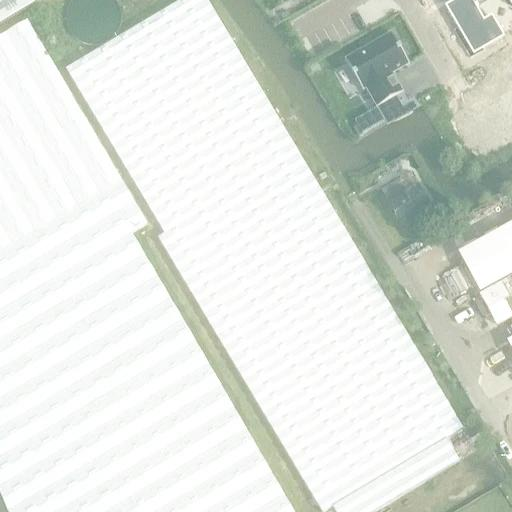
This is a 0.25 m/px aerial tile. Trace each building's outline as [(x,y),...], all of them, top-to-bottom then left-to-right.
[(0,0),(0,16),(26,0),(0,0)] [(115,13),(115,12),(115,7),(113,2),(112,0),(65,0),(64,3),(62,12),(63,17),(64,22),(67,26),(69,30),(74,34),(78,36),(82,38),(88,38),(93,38),(98,37),(102,35),(106,32),(110,27),(113,23),(114,18),(115,13)] [(447,440),(463,430),(206,0),(182,0),(66,70),(164,236),(157,240),(320,511),(326,511),(332,508),(447,440)] [(511,0),(455,0),(445,6),(456,26),(458,25),(474,52),(482,48),(483,49),(503,37),(491,18),(484,22),(477,9),(479,8),(478,6),(479,6),(478,4),(477,5),(476,4),(475,5),(471,0),(508,0),(511,6),(511,0)] [(0,36),(0,497),(6,511),(108,511),(130,500),(136,511),(292,511),(131,234),(146,225),(26,21),(0,36)] [(392,34),(345,61),(363,91),(366,89),(377,108),(403,94),(391,75),(409,65),(392,34)] [(431,210),(410,174),(379,192),(400,228),(431,210)] [(459,254),(480,294),(490,288),(511,275),(511,224),(467,249),(463,251),(459,254)] [(511,279),(480,297),(497,327),(511,318),(511,279)] [(373,511),(461,462),(447,440),(332,508),(334,511),(373,511)] [(136,511),(130,500),(108,511),(136,511)]
